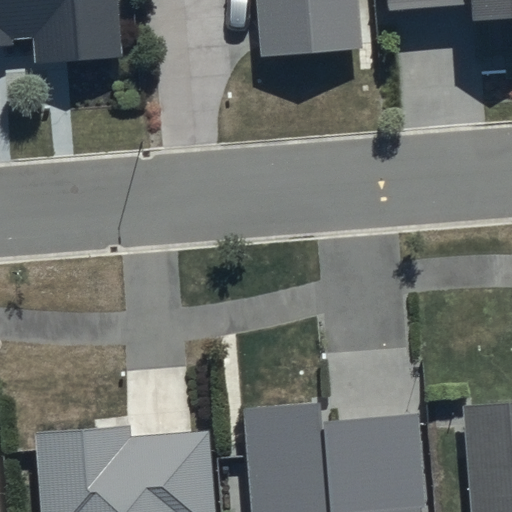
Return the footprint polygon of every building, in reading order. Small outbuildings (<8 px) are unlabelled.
[(107,0),(0,0),(0,49),(15,48),(14,38),(37,37),(38,63),(111,59),(107,0)] [(260,0),(263,59),(363,50),(358,0),(260,0)] [(511,0),(377,0),(380,33),(461,29),(461,37),(511,34),(511,0)] [(511,511),(511,403),(463,408),(471,511),(511,511)] [(427,507),(420,419),(323,425),(321,410),(249,414),(252,467),(244,468),(245,485),(235,486),(236,511),(422,511),(423,507),(427,507)] [(131,440),(130,429),(37,433),(42,511),(216,511),(210,435),(131,440)]
